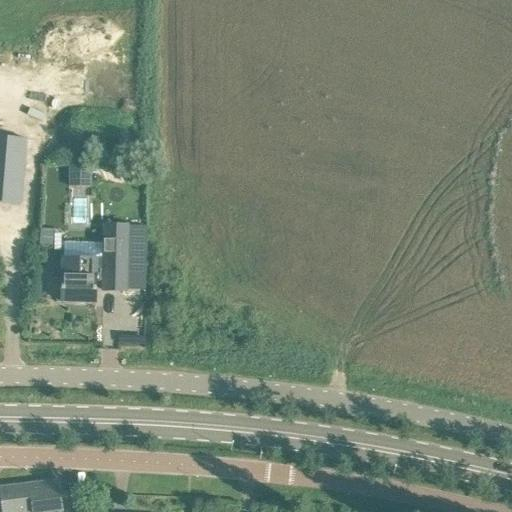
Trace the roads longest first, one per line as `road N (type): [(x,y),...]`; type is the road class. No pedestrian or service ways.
road 1 (secondary): [(511,478),(248,430),(0,419)]
road 2 (unclassified): [(0,373),(245,388),(511,434)]
road 3 (unclassified): [(487,511),(294,475),(174,462),(0,459)]
